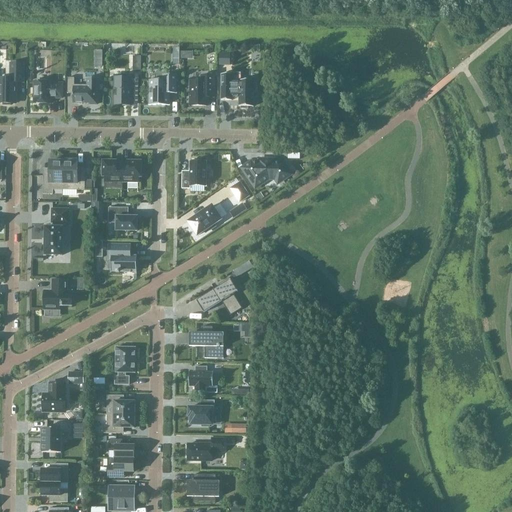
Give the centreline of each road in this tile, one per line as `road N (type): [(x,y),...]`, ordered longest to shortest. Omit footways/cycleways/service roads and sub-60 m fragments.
road 1 (residential): [(5,511),(7,392),(154,312),(151,511)]
road 2 (residential): [(7,342),(11,132)]
road 3 (residential): [(11,132),(157,133)]
road 4 (residential): [(157,133),(155,260)]
